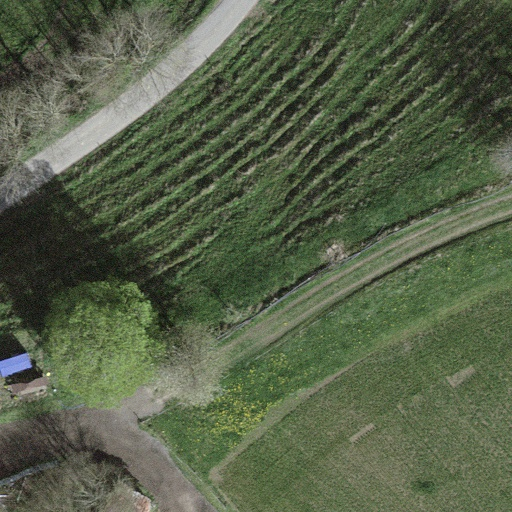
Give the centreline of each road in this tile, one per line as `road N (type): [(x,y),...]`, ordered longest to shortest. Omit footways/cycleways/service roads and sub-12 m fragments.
road 1 (track): [(511,210),(399,251),(82,447)]
road 2 (unclassified): [(0,197),(159,82),(239,0)]
road 3 (track): [(192,511),(151,467),(82,447),(0,450)]
